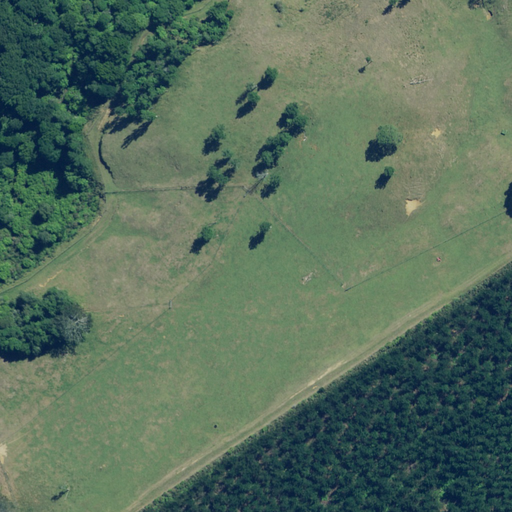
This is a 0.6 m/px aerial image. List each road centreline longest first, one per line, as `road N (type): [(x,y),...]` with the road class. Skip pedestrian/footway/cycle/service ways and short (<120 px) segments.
road 1 (track): [(511,237),(428,306),(113,511)]
road 2 (track): [(0,287),(29,276),(104,210),(97,144),(145,31),(210,0)]
